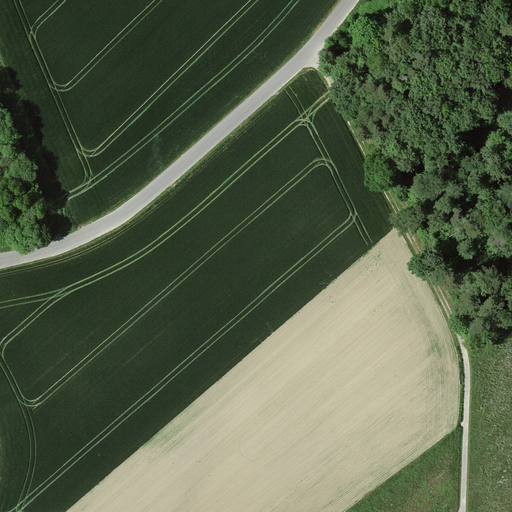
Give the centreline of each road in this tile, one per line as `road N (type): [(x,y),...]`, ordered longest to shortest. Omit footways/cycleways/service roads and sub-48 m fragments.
road 1 (track): [(312,46),(462,344),(462,511)]
road 2 (unclassified): [(0,260),(53,248),(115,218),(268,88),(349,0)]
